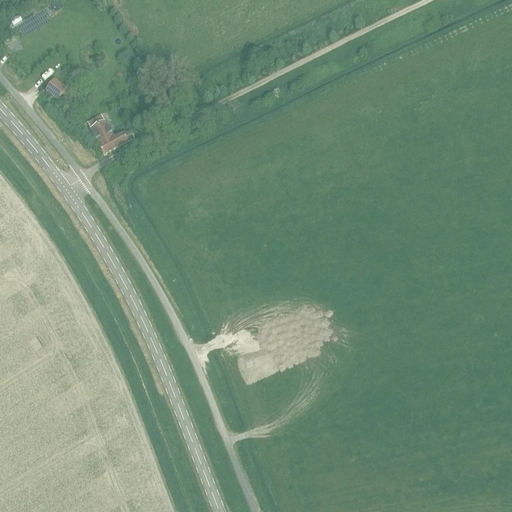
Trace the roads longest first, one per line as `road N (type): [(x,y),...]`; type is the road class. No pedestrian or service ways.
road 1 (track): [(81,177),(433,0)]
road 2 (unclassified): [(256,511),(170,308),(81,177)]
road 3 (secondary): [(220,511),(143,320),(64,188)]
road 4 (unclassified): [(81,177),(0,80)]
